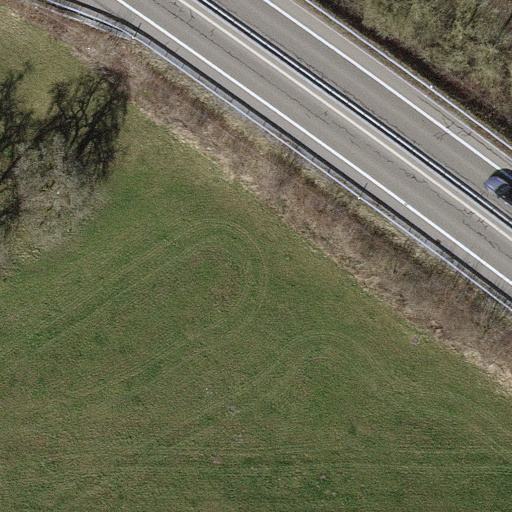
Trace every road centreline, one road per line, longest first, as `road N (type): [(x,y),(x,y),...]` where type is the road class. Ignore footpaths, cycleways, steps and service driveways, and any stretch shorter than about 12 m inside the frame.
road 1 (trunk): [(147,0),(511,262)]
road 2 (trunk): [(511,196),(240,0)]
